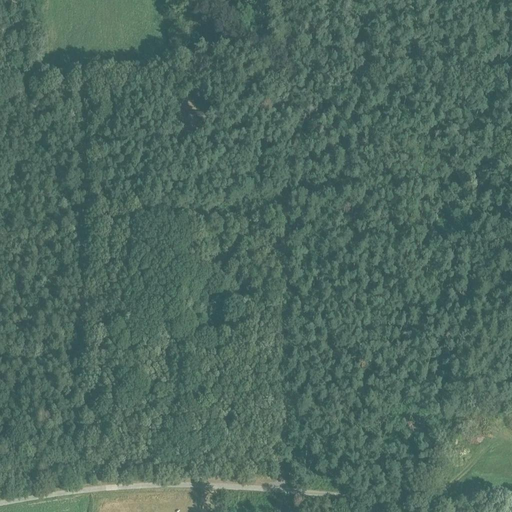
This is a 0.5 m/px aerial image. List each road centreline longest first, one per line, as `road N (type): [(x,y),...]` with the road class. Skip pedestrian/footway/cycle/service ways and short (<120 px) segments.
road 1 (track): [(282,494),(290,0)]
road 2 (track): [(98,492),(106,258),(115,237),(125,229),(193,223),(286,226)]
road 3 (unclassified): [(389,511),(320,496),(195,487),(0,506)]
